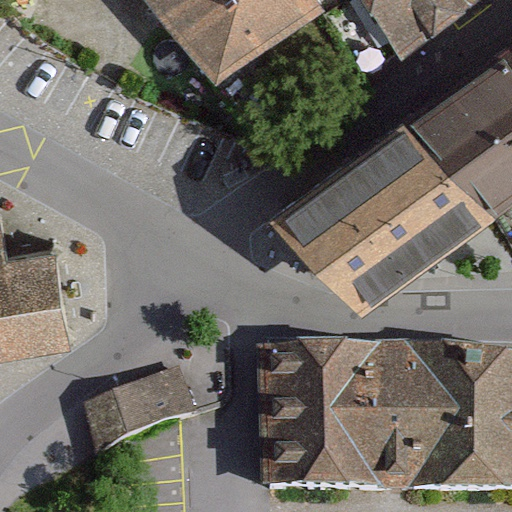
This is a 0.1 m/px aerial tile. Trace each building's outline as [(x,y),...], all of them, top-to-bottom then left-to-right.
[(168,0),(231,91),(348,10),(340,0),(168,0)] [(458,0),(374,0),(400,38),(458,0)] [(511,173),(511,43),(424,112),(487,192),(511,173)] [(453,193),(394,125),(292,214),(351,282),(453,193)] [(0,355),(67,344),(55,256),(7,259),(0,217),(0,216),(0,355)] [(511,501),(511,359),(271,354),(267,496),(511,501)] [(85,409),(101,449),(196,410),(180,370),(85,409)]
